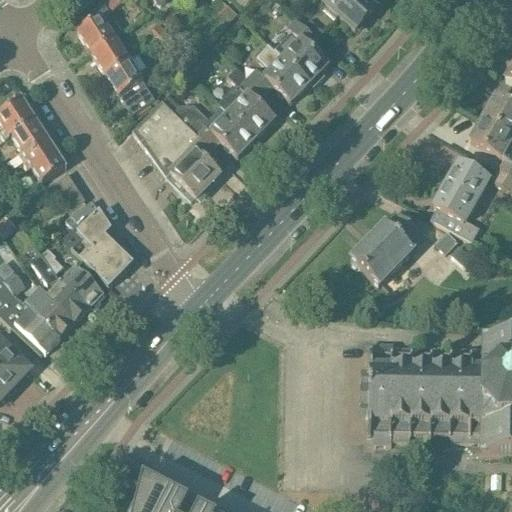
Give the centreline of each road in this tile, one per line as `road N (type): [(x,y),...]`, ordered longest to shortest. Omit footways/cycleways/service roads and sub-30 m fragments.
road 1 (secondary): [(196,309),(398,102),(473,0)]
road 2 (residential): [(16,39),(196,309)]
road 3 (secondary): [(6,511),(196,309)]
